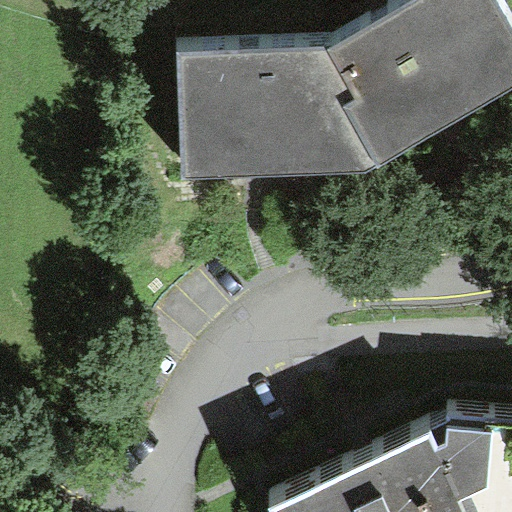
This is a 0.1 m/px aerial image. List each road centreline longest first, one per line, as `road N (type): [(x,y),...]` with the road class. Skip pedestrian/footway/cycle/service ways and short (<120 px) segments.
road 1 (residential): [(511,266),(330,291),(266,321)]
road 2 (residential): [(266,321),(303,341),(511,332)]
road 3 (residential): [(266,321),(229,349),(179,417),(155,498),(160,511)]
road 4 (track): [(155,498),(36,468),(0,443)]
